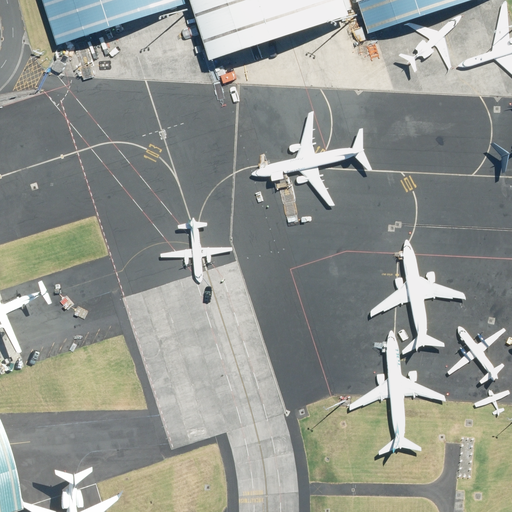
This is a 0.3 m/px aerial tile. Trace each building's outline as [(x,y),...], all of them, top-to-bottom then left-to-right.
[(187,4),(185,0),(45,0),(60,45),(187,4)] [(356,15),(351,0),(194,0),(215,61),(356,15)] [(361,0),(372,34),(476,0),(361,0)] [(61,74),(66,63),(56,59),(52,70),(61,74)] [(0,511),(10,511),(20,509),(0,446),(0,511)]
